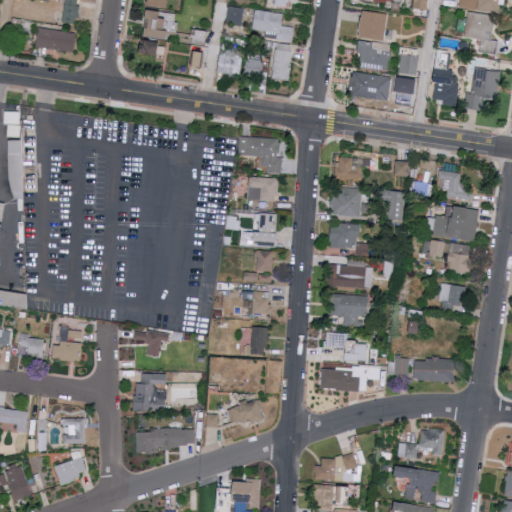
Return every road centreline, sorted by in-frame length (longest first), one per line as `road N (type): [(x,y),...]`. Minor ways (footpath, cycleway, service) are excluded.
road 1 (tertiary): [(0,72),(511,149)]
road 2 (residential): [(288,511),(310,118),(328,0)]
road 3 (residential): [(75,511),(349,422),(457,409),(511,416)]
road 4 (residential): [(463,511),(511,194)]
road 5 (residential): [(112,511),(106,328)]
